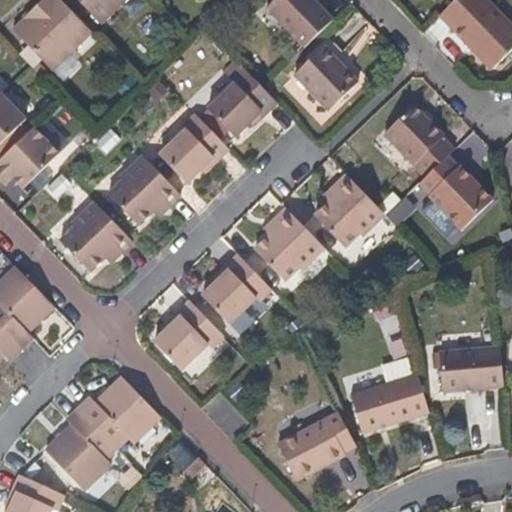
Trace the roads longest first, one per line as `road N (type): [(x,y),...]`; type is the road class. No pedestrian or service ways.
road 1 (residential): [(292,153),(107,327)]
road 2 (residential): [(107,327),(278,511)]
road 3 (residential): [(369,0),(491,126),(511,108)]
road 4 (residential): [(107,327),(0,437)]
road 5 (residential): [(0,222),(107,327)]
road 6 (residential): [(378,511),(442,483),(511,473)]
